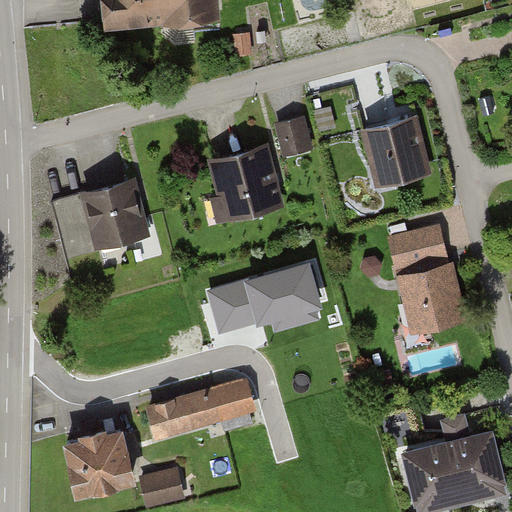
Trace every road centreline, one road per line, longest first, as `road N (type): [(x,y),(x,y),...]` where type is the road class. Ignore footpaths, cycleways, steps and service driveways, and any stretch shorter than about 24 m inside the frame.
road 1 (residential): [(470,179),(443,77),(415,50),(392,49),(7,142)]
road 2 (residential): [(9,352),(27,352),(80,394),(241,357),(264,378),(287,454)]
road 3 (unclassified): [(7,142),(9,352)]
road 4 (residential): [(511,354),(470,179)]
road 5 (unclassified): [(9,352),(6,511)]
